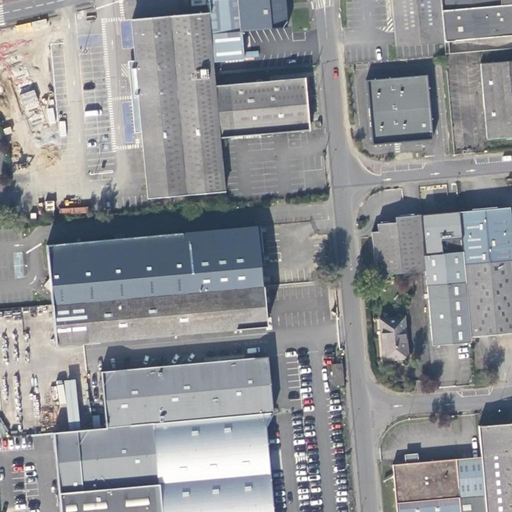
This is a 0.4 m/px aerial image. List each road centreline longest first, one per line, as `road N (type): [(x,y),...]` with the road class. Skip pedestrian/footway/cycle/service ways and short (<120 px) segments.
road 1 (unclassified): [(343,182),(365,408)]
road 2 (unclassified): [(326,14),(343,182)]
road 3 (unclassified): [(343,182),(511,168)]
road 4 (unclassified): [(511,397),(365,408)]
